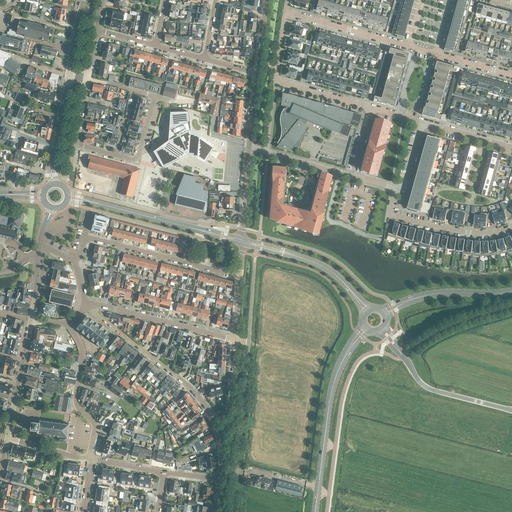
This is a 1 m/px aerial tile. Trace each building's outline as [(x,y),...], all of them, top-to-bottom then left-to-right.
[(124,0),(115,0),(115,5),(116,5),(115,8),(126,10),(127,7),(123,6),(124,0)] [(258,8),(258,7),(259,7),(260,4),(259,4),(259,1),(254,0),(248,0),(248,5),(244,5),(243,7),(251,10),(252,6),(258,8)] [(319,11),(322,12),(325,1),(322,0),(318,0),(316,10),(317,10),(317,11),(319,12),(319,11)] [(403,0),(400,0),(399,5),(412,8),(413,3),(403,0)] [(38,7),(39,3),(31,1),(30,4),(26,3),(25,8),(24,10),(25,10),(25,11),(34,13),(36,6),(38,7)] [(322,12),(327,13),(330,2),(325,1),(322,12)] [(327,13),(332,15),(335,4),(330,2),(327,13)] [(458,2),(456,8),(468,12),(470,6),(458,2)] [(170,11),(182,14),(186,15),(187,12),(176,10),(177,6),(171,4),(170,11)] [(223,7),(222,13),(234,15),(237,16),(238,13),(234,12),(235,9),(235,8),(236,6),(230,4),(228,4),(227,8),(223,7)] [(332,15),(337,16),(340,5),(335,4),(332,15)] [(337,16),(342,17),(345,6),(340,5),(337,16)] [(399,5),(398,11),(410,14),(412,8),(399,5)] [(475,16),(481,17),(484,6),(478,5),(476,14),(475,16)] [(342,17),(348,19),(351,8),(345,6),(342,17)] [(481,17),(486,19),(489,8),(484,6),(481,17)] [(57,11),(57,14),(65,16),(66,10),(55,8),(54,10),(57,11)] [(348,19),(353,20),(356,9),(351,8),(348,19)] [(456,8),(454,14),(467,17),(468,12),(456,8)] [(486,19),(491,20),(494,9),(489,8),(486,19)] [(353,20),(358,22),(361,11),(356,9),(353,20)] [(491,20),(496,22),(499,11),(494,9),(491,20)] [(113,18),(113,19),(122,21),(123,20),(124,13),(114,11),(113,14),(112,15),(111,17),(112,18),(113,18)] [(358,22),(363,23),(366,12),(366,14),(361,13),(361,11),(358,22)] [(398,11),(396,17),(408,20),(410,14),(398,11)] [(496,22),(502,23),(505,12),(499,11),(496,22)] [(363,23),(368,25),(372,14),(366,12),(363,23)] [(502,23),(507,25),(510,14),(505,12),(502,23)] [(206,18),(205,17),(206,15),(196,13),(194,23),(200,24),(201,21),(205,21),(206,21),(206,18)] [(65,16),(57,14),(56,18),(53,17),(52,21),(59,22),(59,21),(64,22),(65,16)] [(368,25),(374,26),(377,15),(372,14),(368,25)] [(454,14),(453,20),(465,23),(467,17),(454,14)] [(374,26),(379,28),(382,17),(377,15),(374,26)] [(382,17),(379,28),(380,28),(379,28),(382,29),(382,28),(385,29),(388,18),(382,17)] [(396,17),(395,22),(407,26),(408,20),(396,17)] [(24,40),(25,36),(28,37),(28,38),(28,37),(32,38),(32,39),(32,38),(36,39),(36,40),(36,39),(40,40),(39,41),(40,41),(40,40),(43,41),(43,42),(44,42),(44,41),(48,42),(51,28),(47,27),(48,26),(47,26),(47,27),(44,26),(43,25),(43,26),(40,25),(39,25),(36,24),(35,24),(32,23),(31,23),(28,23),(28,22),(27,23),(14,19),(12,26),(11,30),(10,29),(9,33),(8,36),(7,35),(0,33),(0,47),(21,52),(25,53),(28,41),(24,40)] [(122,21),(113,19),(113,20),(112,20),(111,23),(110,24),(110,26),(111,27),(110,27),(111,27),(112,29),(114,29),(115,28),(121,29),(123,22),(122,22),(122,21)] [(221,19),(220,25),(234,27),(238,28),(238,25),(233,24),(229,24),(226,24),(227,20),(221,19)] [(453,20),(451,26),(464,29),(465,23),(453,20)] [(395,22),(393,28),(405,32),(407,26),(395,22)] [(255,28),(256,25),(240,23),(240,26),(249,27),(249,30),(251,31),(251,32),(256,32),(256,28),(255,28)] [(303,29),(307,30),(308,27),(301,24),(300,28),(292,25),(292,27),(291,26),(289,32),(290,32),(290,33),(301,36),(303,29)] [(233,30),(234,27),(220,25),(219,31),(221,31),(220,35),(228,35),(228,32),(225,32),(225,29),(233,30)] [(451,26),(450,31),(462,35),(464,29),(451,26)] [(405,32),(393,28),(391,34),(397,36),(397,38),(403,39),(405,32)] [(450,31),(448,37),(460,41),(462,35),(450,31)] [(313,44),(322,46),(325,34),(319,33),(319,34),(316,33),(313,44)] [(322,46),(327,48),(331,36),(325,34),(322,46)] [(221,55),(222,41),(223,37),(217,36),(217,41),(219,42),(219,48),(215,47),(215,51),(215,52),(215,55),(221,55)] [(327,48),(333,49),(336,37),(331,36),(327,48)] [(333,49),(338,51),(342,39),(336,37),(333,49)] [(448,37),(446,43),(459,46),(460,41),(448,37)] [(288,47),(299,50),(301,43),(310,46),(311,42),(299,39),(298,42),(290,40),(290,41),(289,41),(287,46),(288,46),(288,47)] [(338,51),(344,52),(347,40),(342,39),(338,51)] [(344,52),(349,54),(353,42),(347,40),(344,52)] [(470,53),(471,53),(474,42),(469,41),(468,43),(465,52),(468,52),(468,53),(470,54),(470,53)] [(349,54),(355,55),(358,43),(353,42),(349,54)] [(471,53),(476,55),(479,44),(474,42),(471,53)] [(355,55),(360,57),(364,45),(358,43),(355,55)] [(459,46),(446,43),(444,51),(451,53),(451,51),(457,52),(459,46)] [(476,55),(481,56),(485,45),(479,43),(479,44),(476,55)] [(105,45),(104,51),(112,52),(112,48),(119,50),(120,46),(113,44),(109,44),(109,45),(105,45)] [(360,57),(366,58),(369,46),(364,45),(360,57)] [(481,56),(487,58),(490,46),(489,48),(484,47),(485,45),(481,56)] [(366,58),(371,60),(375,48),(369,46),(366,58)] [(487,58),(492,59),(495,48),(490,46),(487,58)] [(48,55),(56,57),(57,51),(42,47),(40,55),(47,57),(48,55)] [(123,48),(121,55),(128,56),(130,49),(123,48)] [(375,48),(371,60),(377,62),(378,59),(381,60),(383,54),(379,53),(380,50),(375,48)] [(392,58),(406,62),(408,61),(410,60),(410,59),(411,58),(411,57),(410,56),(409,55),(408,54),(390,48),(388,55),(390,55),(391,54),(393,55),(392,58)] [(492,59),(497,60),(500,49),(495,48),(492,59)] [(502,62),(505,53),(506,51),(500,49),(497,60),(502,62)] [(0,50),(0,65),(4,67),(15,74),(20,66),(10,59),(11,55),(0,50)] [(134,57),(139,59),(141,52),(135,50),(134,55),(131,54),(130,61),(132,62),(134,57)] [(112,52),(104,51),(103,57),(110,59),(112,52)] [(502,62),(508,63),(511,52),(510,54),(505,53),(502,62)] [(286,61),(297,64),(299,57),(303,58),(304,55),(304,54),(297,53),(296,56),(288,54),(288,55),(287,55),(285,60),(286,60),(286,61)] [(390,65),(404,69),(403,69),(404,66),(405,66),(406,62),(392,58),(390,65)] [(174,73),(172,78),(167,76),(166,81),(173,83),(175,79),(176,75),(177,70),(179,63),(176,63),(177,62),(174,61),(174,62),(173,62),(171,69),(174,69),(173,73),(174,73)] [(458,67),(438,62),(437,62),(436,62),(434,63),(433,65),(433,67),(434,68),(435,70),(436,70),(449,73),(450,71),(457,72),(458,67)] [(100,70),(108,71),(111,72),(112,66),(110,66),(109,66),(109,65),(101,63),(100,70)] [(404,69),(390,65),(388,73),(402,77),(401,76),(402,73),(403,74),(404,69)] [(31,83),(32,79),(36,69),(28,66),(26,71),(27,71),(26,75),(24,74),(22,79),(31,83)] [(299,68),(295,67),(294,70),(286,68),(286,69),(285,69),(283,74),(284,74),(284,75),(295,79),(297,71),(302,72),(303,69),(299,68)] [(306,80),(312,82),(315,70),(306,67),(303,78),(306,79),(306,80)] [(1,74),(2,70),(0,69),(0,84),(6,87),(9,77),(1,74)] [(38,87),(39,84),(41,78),(40,78),(43,72),(36,69),(32,79),(35,80),(34,82),(36,83),(35,86),(38,87)] [(312,82),(317,83),(320,74),(315,72),(316,70),(315,70),(312,82)] [(434,73),(433,77),(447,81),(449,73),(436,70),(435,73),(434,73)] [(323,85),(328,86),(332,74),(326,73),(326,75),(323,85)] [(402,77),(388,73),(386,81),(400,84),(399,84),(400,81),(401,81),(402,77)] [(460,85),(466,87),(469,75),(463,73),(464,73),(463,76),(459,75),(458,82),(461,83),(460,85)] [(49,81),(46,88),(46,89),(56,92),(59,76),(52,74),(50,78),(49,81)] [(317,83),(323,85),(326,75),(320,74),(317,83)] [(328,86),(334,88),(337,76),(332,74),(328,86)] [(466,87),(471,88),(475,76),(469,75),(466,87)] [(334,88),(339,89),(343,77),(337,76),(334,88)] [(471,88),(477,90),(480,78),(475,76),(471,88)] [(162,86),(149,82),(131,77),(128,87),(147,92),(159,95),(162,86)] [(339,89),(345,91),(348,79),(343,77),(339,89)] [(432,80),(431,84),(445,88),(447,81),(433,77),(434,78),(433,80),(432,80)] [(477,90),(482,91),(486,79),(480,78),(477,90)] [(345,91),(350,93),(354,80),(348,79),(345,91)] [(482,91),(488,93),(491,81),(486,79),(482,91)] [(356,94),(359,82),(354,80),(350,93),(356,94)] [(400,84),(386,81),(384,88),(398,92),(397,91),(397,90),(398,89),(399,89),(400,84)] [(488,93),(493,94),(497,82),(491,81),(488,93)] [(356,94),(361,96),(365,84),(359,82),(356,94)] [(493,94),(499,96),(502,84),(497,82),(493,94)] [(29,88),(28,90),(34,92),(35,89),(36,87),(36,86),(26,83),(25,86),(29,88)] [(165,86),(163,96),(174,99),(177,90),(178,86),(166,83),(165,86)] [(101,85),(95,84),(94,84),(92,91),(99,93),(99,96),(102,97),(104,85),(101,84),(101,85)] [(365,84),(361,96),(367,97),(368,94),(371,95),(373,88),(370,87),(370,85),(365,84)] [(445,88),(431,84),(431,85),(432,85),(431,88),(430,88),(429,92),(443,96),(445,88)] [(499,96),(504,97),(508,85),(502,84),(499,96)] [(110,86),(107,100),(111,101),(113,93),(113,91),(116,92),(119,92),(119,93),(123,94),(124,90),(119,89),(120,88),(117,88),(112,87),(110,86)] [(37,99),(53,103),(55,94),(39,90),(39,91),(37,90),(37,87),(36,87),(35,89),(33,98),(37,99)] [(395,99),(396,96),(397,96),(398,92),(384,88),(382,96),(395,99)] [(428,95),(427,100),(441,104),(443,96),(429,92),(430,93),(429,96),(428,95)] [(284,109),(283,110),(282,111),(282,112),(281,114),(281,115),(281,116),(280,117),(280,119),(280,121),(280,124),(281,127),(281,128),(281,129),(281,131),(281,132),(281,133),(281,134),(281,135),(281,136),(280,138),(279,140),(279,141),(278,142),(278,143),(277,144),(278,145),(277,147),(291,151),(294,147),(296,149),(297,148),(298,147),(299,146),(300,146),(301,144),(302,143),(302,142),(303,140),(304,138),(304,137),(304,136),(305,134),(309,129),(306,126),(304,124),(307,120),(347,137),(351,129),(350,129),(352,125),(357,127),(361,115),(283,93),(281,106),(286,107),(285,109),(284,109)] [(198,101),(212,105),(213,105),(215,98),(200,94),(198,101)] [(396,100),(396,99),(395,99),(382,96),(381,99),(374,97),(373,101),(393,107),(394,107),(395,107),(396,106),(397,106),(397,105),(398,105),(398,104),(398,103),(398,102),(398,101),(397,101),(397,100),(396,100)] [(133,100),(133,102),(145,106),(145,104),(146,100),(138,98),(137,101),(133,100)] [(213,105),(212,105),(209,115),(217,117),(218,114),(216,114),(220,99),(215,98),(213,105)] [(426,103),(425,107),(439,111),(441,104),(427,100),(428,100),(427,103),(426,103)] [(135,106),(135,109),(142,111),(143,108),(144,108),(145,106),(133,102),(132,105),(135,106)] [(93,104),(91,117),(90,121),(95,122),(95,119),(93,118),(95,112),(97,113),(98,106),(93,104)] [(22,114),(24,109),(17,106),(15,111),(10,109),(7,119),(12,121),(13,117),(19,120),(18,123),(22,125),(26,116),(22,114)] [(450,120),(456,122),(459,110),(454,108),(454,107),(451,106),(447,118),(451,119),(451,120),(450,120)] [(421,109),(420,111),(420,113),(421,114),(422,115),(423,115),(423,116),(442,121),(443,114),(441,114),(440,115),(438,114),(439,111),(425,107),(423,108),(421,109)] [(130,111),(129,114),(142,117),(142,115),(141,115),(142,111),(135,109),(134,112),(130,111)] [(456,122),(462,123),(465,111),(464,114),(459,112),(460,110),(459,110),(456,122)] [(462,123),(467,125),(470,113),(465,111),(462,123)] [(189,112),(170,113),(168,141),(153,152),(163,168),(188,156),(205,163),(214,147),(191,131),(189,112)] [(467,125),(473,127),(476,114),(470,113),(467,125)] [(37,114),(35,124),(44,125),(44,127),(52,129),(54,119),(43,117),(42,116),(42,115),(37,114)] [(142,117),(129,114),(129,116),(132,117),(131,121),(139,123),(140,119),(141,119),(142,117)] [(473,127),(478,128),(481,118),(475,117),(476,114),(473,127)] [(113,125),(119,127),(122,117),(116,115),(115,118),(112,117),(110,124),(113,125)] [(478,128),(484,130),(487,117),(486,120),(481,118),(478,128)] [(484,130),(489,131),(492,119),(487,117),(484,130)] [(375,119),(369,140),(385,144),(391,123),(375,119)] [(489,131),(495,133),(497,123),(492,121),(493,119),(492,119),(489,131)] [(130,125),(128,131),(138,133),(139,127),(142,128),(143,124),(139,123),(131,121),(128,120),(127,124),(130,125)] [(495,133),(500,134),(503,124),(503,122),(498,120),(497,123),(495,133)] [(10,131),(9,130),(10,126),(2,123),(0,127),(2,128),(0,133),(1,133),(8,136),(10,131)] [(500,134),(505,136),(508,126),(503,124),(500,134)] [(42,128),(41,131),(40,131),(40,134),(39,137),(41,137),(45,137),(44,138),(46,139),(50,140),(52,130),(42,128)] [(240,133),(240,130),(230,129),(230,132),(233,132),(232,135),(237,136),(236,137),(240,137),(241,133),(240,133)] [(138,133),(128,131),(126,137),(129,138),(128,141),(129,141),(128,142),(133,143),(137,144),(138,140),(136,140),(138,133)] [(1,133),(0,134),(0,143),(2,145),(4,141),(6,142),(8,136),(1,133)] [(106,143),(117,146),(118,140),(119,137),(112,135),(111,138),(108,137),(106,143)] [(421,212),(424,202),(442,138),(428,135),(409,205),(408,205),(406,210),(409,211),(412,212),(413,212),(415,213),(418,213),(418,211),(421,212)] [(22,144),(20,151),(38,155),(40,149),(37,148),(39,142),(28,139),(26,146),(22,144)] [(385,144),(369,140),(361,170),(377,174),(385,144)] [(127,143),(126,146),(123,145),(121,152),(132,155),(133,148),(134,145),(133,145),(133,143),(128,142),(128,144),(127,143)] [(38,156),(20,151),(17,150),(14,162),(25,165),(27,159),(33,161),(36,162),(38,156)] [(489,155),(488,157),(497,160),(497,159),(498,154),(488,151),(488,154),(489,155)] [(461,155),(459,160),(462,161),(470,163),(472,158),(463,156),(461,155)] [(133,196),(140,170),(140,169),(89,156),(87,162),(89,162),(88,169),(123,178),(124,180),(120,194),(132,198),(133,196)] [(488,157),(487,162),(498,166),(500,160),(497,159),(497,160),(488,157)] [(459,160),(458,166),(469,169),(470,163),(462,161),(459,160)] [(487,162),(486,168),(497,171),(498,166),(487,162)] [(456,171),(459,172),(467,174),(469,169),(458,166),(456,171)] [(281,223),(283,223),(307,230),(306,230),(318,234),(319,229),(323,214),(321,214),(331,177),(321,175),(321,174),(320,177),(317,176),(318,174),(317,178),(318,178),(309,210),(305,209),(304,211),(293,208),(294,206),(289,205),(283,204),(286,172),(288,172),(288,168),(288,170),(285,170),(285,168),(274,167),(271,167),(266,218),(270,219),(281,222),(281,223)] [(486,168),(484,173),(495,176),(497,171),(486,168)] [(30,175),(29,174),(29,173),(18,169),(16,176),(17,176),(16,179),(20,180),(20,179),(24,180),(24,179),(27,180),(27,179),(29,179),(29,180),(37,182),(39,176),(31,174),(30,175)] [(484,173),(483,178),(494,181),(495,176),(484,173)] [(177,195),(175,205),(183,207),(190,208),(202,211),(206,212),(207,191),(202,190),(203,185),(195,183),(195,178),(184,175),(180,186),(178,192),(177,192),(176,195),(177,195)] [(455,176),(453,181),(464,184),(466,179),(458,177),(455,176)] [(483,178),(481,183),(492,186),(494,181),(483,178)] [(464,184),(453,181),(452,186),(464,190),(465,187),(464,187),(464,184)] [(481,183),(480,188),(488,191),(491,192),(492,186),(481,183)] [(488,191),(480,188),(479,191),(478,190),(477,193),(490,197),(491,192),(488,191)] [(424,202),(421,212),(428,214),(431,204),(429,204),(424,202)] [(438,220),(439,220),(441,210),(435,208),(436,206),(432,206),(431,212),(434,213),(433,219),(434,219),(434,220),(438,220)] [(446,215),(449,216),(450,209),(447,209),(447,211),(441,210),(439,220),(440,220),(440,221),(443,222),(443,221),(445,221),(446,215)] [(457,223),(458,223),(460,211),(450,209),(449,216),(452,217),(451,222),(453,223),(457,224),(457,223)] [(497,211),(498,213),(501,224),(502,223),(503,224),(506,223),(506,222),(507,222),(506,216),(509,215),(506,209),(497,211)] [(0,237),(17,241),(19,240),(21,231),(20,230),(21,224),(23,224),(25,216),(24,215),(16,213),(15,214),(0,210),(0,237)] [(460,211),(458,223),(459,224),(458,224),(462,225),(462,224),(464,224),(465,219),(468,219),(469,212),(460,211)] [(479,226),(480,226),(481,215),(480,215),(475,215),(475,213),(471,213),(471,220),(474,220),(474,226),(475,226),(479,227),(479,226)] [(481,215),(480,226),(481,226),(481,227),(484,227),(485,226),(486,227),(487,221),(490,221),(489,214),(481,213),(480,215),(481,215)] [(492,213),(489,214),(490,221),(494,220),(496,225),(497,225),(497,226),(501,224),(498,213),(493,215),(492,213)] [(95,215),(93,223),(108,227),(110,218),(95,215)] [(387,236),(396,239),(399,227),(400,225),(392,222),(387,236)] [(108,227),(93,223),(91,231),(102,234),(103,229),(107,230),(108,227)] [(396,239),(404,241),(407,229),(408,227),(403,226),(400,225),(399,227),(396,239)] [(412,243),(413,241),(416,231),(415,231),(416,229),(411,228),(408,227),(407,229),(404,241),(412,243)] [(418,243),(421,243),(424,234),(423,233),(424,231),(419,230),(416,229),(415,231),(416,231),(413,241),(418,243)] [(421,243),(429,245),(432,236),(432,235),(432,233),(429,233),(424,231),(423,233),(424,234),(421,243)] [(437,250),(438,247),(440,237),(440,235),(435,234),(432,233),(432,235),(432,236),(429,245),(429,248),(437,250)] [(167,250),(173,252),(175,245),(176,238),(177,236),(171,234),(171,237),(174,237),(172,244),(169,243),(167,250)] [(438,247),(446,249),(448,239),(448,237),(443,236),(440,235),(440,237),(438,247)] [(505,238),(503,239),(503,241),(504,241),(507,253),(509,252),(511,251),(511,240),(511,238),(511,239),(510,236),(506,238),(505,238)] [(446,249),(454,251),(456,241),(456,238),(451,237),(448,237),(448,239),(446,249)] [(454,251),(462,252),(463,252),(464,242),(464,240),(459,239),(456,238),(456,241),(454,251)] [(498,240),(495,241),(496,243),(498,255),(507,253),(504,241),(503,241),(503,239),(498,240)] [(471,256),(471,255),(473,243),(472,243),(473,241),(467,240),(464,240),(464,242),(463,252),(462,252),(462,254),(471,256)] [(471,255),(480,256),(480,244),(480,242),(475,241),(473,241),(472,243),(473,243),(471,255)] [(483,242),(480,242),(480,244),(480,256),(489,256),(488,244),(488,241),(483,242)] [(490,241),(488,241),(488,244),(489,256),(498,255),(496,243),(495,241),(490,241)] [(94,252),(94,253),(101,255),(102,251),(108,253),(109,250),(104,249),(104,248),(103,248),(102,248),(96,246),(95,249),(94,249),(94,252)] [(101,255),(94,253),(94,254),(93,254),(92,257),(93,257),(92,259),(95,260),(94,264),(98,265),(99,263),(103,264),(104,259),(105,256),(101,255)] [(52,268),(52,269),(70,272),(72,273),(73,270),(69,265),(53,262),(52,268)] [(52,269),(50,275),(60,278),(59,280),(60,280),(60,282),(70,284),(77,286),(76,280),(68,279),(70,272),(52,269)] [(90,281),(110,277),(112,272),(108,271),(104,270),(104,275),(101,276),(101,275),(100,274),(99,273),(98,273),(97,273),(92,274),(91,273),(90,274),(90,275),(89,275),(89,276),(88,277),(89,278),(90,278),(90,281)] [(190,271),(188,278),(187,282),(189,283),(190,278),(193,279),(195,272),(190,271)] [(112,295),(114,295),(118,279),(119,274),(116,273),(113,287),(111,286),(109,294),(109,295),(111,296),(112,295)] [(70,284),(60,282),(60,280),(59,280),(60,278),(50,275),(48,286),(53,288),(63,290),(64,288),(69,289),(76,290),(77,286),(70,284)] [(122,298),(125,298),(129,282),(129,281),(129,280),(130,278),(130,277),(126,276),(126,278),(126,280),(124,290),(121,289),(119,297),(120,297),(120,298),(122,298)] [(110,277),(90,281),(92,288),(99,286),(103,286),(107,287),(110,277)] [(141,302),(143,303),(147,287),(148,282),(140,280),(139,286),(144,287),(142,294),(140,294),(138,301),(138,302),(141,303),(141,302)] [(49,302),(50,302),(49,304),(51,305),(51,303),(56,304),(64,306),(63,310),(71,312),(74,312),(75,308),(72,307),(73,304),(74,299),(75,295),(74,295),(71,294),(68,293),(69,289),(64,288),(63,290),(53,288),(53,290),(52,290),(52,289),(52,290),(51,293),(51,294),(50,294),(49,297),(50,297),(50,298),(49,302),(49,301),(49,302)] [(162,308),(164,308),(170,288),(169,288),(169,290),(168,293),(166,292),(165,295),(162,295),(161,299),(159,307),(159,308),(162,309),(162,308)] [(170,288),(164,308),(166,309),(166,310),(168,310),(169,310),(172,302),(169,301),(172,289),(170,288)] [(18,308),(29,310),(30,304),(25,303),(26,298),(28,299),(29,294),(26,293),(27,290),(21,289),(21,290),(18,290),(13,307),(18,308)] [(148,304),(154,306),(157,294),(151,292),(150,296),(148,304)] [(186,314),(192,315),(196,299),(193,298),(191,307),(188,306),(186,314)] [(176,311),(181,313),(184,300),(182,300),(181,304),(178,303),(176,311)] [(197,317),(202,318),(207,302),(204,301),(202,310),(199,309),(197,317)] [(51,303),(51,305),(49,304),(45,304),(45,303),(45,304),(44,307),(44,308),(43,310),(42,314),(43,314),(46,315),(47,315),(49,316),(53,317),(53,316),(54,313),(54,312),(55,310),(55,306),(56,306),(56,304),(51,303)] [(29,310),(18,308),(17,314),(27,317),(29,310)] [(118,321),(120,316),(111,314),(112,313),(109,313),(108,312),(107,313),(106,313),(106,314),(106,315),(106,316),(107,317),(108,318),(108,319),(111,319),(113,321),(114,320),(118,321)] [(225,315),(224,319),(222,327),(222,328),(225,329),(226,328),(227,328),(230,320),(230,317),(225,315)] [(89,318),(87,316),(77,329),(79,331),(79,332),(79,331),(84,335),(83,335),(84,335),(89,338),(88,339),(89,339),(93,342),(93,343),(94,343),(98,346),(99,347),(99,346),(102,349),(108,341),(110,338),(107,336),(109,333),(108,333),(104,330),(104,329),(103,329),(104,327),(101,325),(100,327),(99,326),(100,326),(99,325),(94,322),(95,322),(94,321),(94,322),(90,318),(89,317),(89,318)] [(126,318),(120,316),(118,321),(119,321),(118,324),(118,325),(121,326),(122,322),(126,323),(124,332),(127,333),(130,322),(131,319),(126,318)] [(11,327),(17,329),(18,323),(20,324),(21,321),(13,318),(11,323),(12,323),(11,327)] [(138,329),(136,333),(142,335),(144,331),(145,330),(146,331),(149,324),(140,321),(137,320),(131,319),(130,322),(136,324),(139,325),(137,328),(138,329)] [(16,334),(22,336),(24,325),(20,324),(18,323),(17,329),(16,334)] [(152,334),(154,327),(154,326),(152,325),(151,326),(149,325),(143,340),(147,341),(150,335),(151,336),(152,334)] [(155,325),(154,327),(152,334),(157,336),(160,327),(155,325)] [(34,341),(34,343),(42,345),(43,339),(45,339),(55,341),(56,331),(35,328),(33,341),(34,341)] [(142,335),(136,333),(135,337),(143,339),(146,331),(145,330),(144,331),(142,335)] [(15,336),(16,334),(15,334),(9,332),(8,334),(9,334),(8,338),(12,340),(11,346),(19,348),(21,341),(14,339),(15,336),(16,337),(17,336),(15,336)] [(109,348),(111,350),(120,339),(115,335),(112,340),(110,338),(108,341),(110,342),(109,344),(111,345),(109,348)] [(154,350),(154,352),(158,354),(164,338),(158,337),(154,350)] [(196,351),(196,349),(197,345),(194,344),(196,340),(195,339),(189,337),(187,345),(186,344),(185,347),(186,347),(186,348),(196,351)] [(120,339),(111,350),(113,352),(117,348),(119,349),(124,342),(120,339)] [(56,341),(54,348),(71,353),(73,346),(56,341)] [(45,345),(42,345),(34,343),(32,342),(30,351),(44,354),(47,355),(48,352),(44,351),(45,345)] [(19,348),(11,346),(5,345),(4,344),(2,353),(4,354),(6,347),(12,349),(10,355),(17,357),(19,350),(18,350),(19,348)] [(119,353),(118,354),(115,358),(117,360),(120,356),(121,355),(123,356),(125,353),(130,347),(126,344),(119,353)] [(166,358),(170,346),(164,344),(160,354),(167,356),(166,358)] [(214,350),(213,353),(216,354),(226,355),(226,353),(227,348),(224,348),(224,344),(219,344),(219,351),(217,351),(214,350)] [(170,346),(166,358),(173,360),(177,349),(170,346)] [(124,363),(125,362),(134,350),(130,347),(125,353),(123,356),(125,358),(122,361),(121,361),(118,364),(121,367),(124,363)] [(196,349),(196,351),(195,356),(198,357),(197,359),(199,359),(198,360),(202,361),(204,362),(205,358),(203,358),(205,351),(196,349)] [(138,353),(134,350),(125,362),(126,363),(127,363),(129,361),(131,362),(133,359),(138,353)] [(64,357),(73,360),(75,355),(65,352),(64,357)] [(29,362),(39,364),(40,356),(39,355),(39,354),(37,354),(36,355),(31,354),(29,362)] [(106,362),(109,365),(115,358),(111,355),(106,362)] [(141,356),(129,370),(132,372),(134,369),(137,372),(140,368),(141,368),(143,364),(146,360),(141,356)] [(187,361),(182,360),(183,357),(180,356),(178,362),(181,363),(180,368),(186,369),(188,362),(190,362),(191,359),(188,359),(187,361)] [(198,357),(195,356),(192,364),(201,366),(202,361),(198,360),(199,359),(197,359),(198,357)] [(7,365),(8,365),(10,365),(9,367),(14,368),(15,364),(16,364),(16,362),(16,361),(5,358),(4,362),(3,361),(3,364),(7,365)] [(90,368),(86,367),(84,373),(93,375),(93,374),(97,375),(99,369),(101,366),(98,365),(99,363),(99,361),(94,359),(92,359),(92,361),(91,362),(90,363),(90,364),(91,365),(90,368)] [(146,373),(148,375),(154,366),(150,363),(141,375),(143,376),(146,373)] [(27,374),(40,377),(55,380),(56,375),(41,372),(41,370),(42,371),(49,372),(51,366),(49,366),(40,364),(39,368),(41,369),(41,370),(29,367),(27,374)] [(12,376),(14,368),(9,367),(10,365),(8,365),(6,375),(12,376)] [(110,365),(105,372),(108,375),(114,368),(110,365)] [(147,379),(149,381),(158,369),(154,366),(148,375),(149,376),(147,379)] [(153,379),(155,381),(162,372),(158,369),(149,381),(151,382),(153,379)] [(70,383),(75,385),(77,379),(75,378),(75,376),(69,375),(69,373),(68,373),(65,372),(64,376),(65,377),(65,380),(64,382),(70,383)] [(162,372),(155,381),(157,382),(155,385),(157,387),(166,375),(162,372)] [(110,381),(113,383),(117,386),(120,381),(114,376),(110,381)] [(45,389),(45,385),(45,384),(39,383),(40,380),(26,377),(24,384),(35,387),(45,389)] [(89,377),(89,379),(86,378),(84,385),(94,388),(96,382),(98,383),(99,380),(89,377)] [(160,390),(162,391),(172,380),(168,377),(161,385),(163,387),(160,390)] [(45,385),(45,389),(65,394),(68,384),(58,381),(47,379),(45,384),(45,385)] [(122,380),(117,386),(126,392),(129,388),(127,386),(128,384),(122,380)] [(164,397),(171,389),(176,383),(172,380),(167,386),(164,389),(166,391),(163,395),(164,397)] [(133,384),(131,386),(132,388),(136,390),(138,388),(140,385),(135,381),(133,384)] [(0,382),(0,392),(2,393),(3,393),(9,394),(11,385),(0,382)] [(122,399),(126,393),(123,391),(113,383),(109,390),(119,397),(119,396),(122,399)] [(180,386),(176,383),(171,389),(175,392),(173,395),(176,398),(180,392),(177,390),(180,386)] [(221,386),(215,387),(217,396),(219,395),(219,396),(223,395),(221,386)] [(217,396),(215,387),(209,389),(211,398),(215,397),(214,396),(217,396)] [(38,390),(36,390),(28,388),(28,392),(27,392),(27,393),(28,393),(28,394),(27,394),(27,395),(26,399),(27,399),(27,400),(29,400),(30,400),(35,401),(35,400),(38,401),(39,397),(37,397),(38,390)] [(82,405),(84,405),(89,391),(84,389),(80,400),(83,401),(82,405)] [(89,391),(84,405),(89,407),(92,398),(95,399),(97,393),(89,391)] [(183,399),(184,400),(190,396),(187,392),(176,401),(178,404),(183,399)] [(63,394),(58,393),(57,396),(54,411),(61,412),(61,411),(62,411),(62,412),(70,413),(73,398),(71,398),(71,395),(67,395),(63,394)] [(180,407),(182,409),(193,400),(190,396),(184,400),(186,402),(180,407)] [(183,411),(185,412),(196,403),(193,400),(182,409),(188,404),(189,406),(183,411)] [(166,415),(171,411),(174,409),(172,407),(176,405),(173,402),(164,409),(164,410),(163,411),(164,412),(163,413),(163,414),(164,415),(165,415),(166,415)] [(192,409),(193,411),(199,407),(196,403),(185,412),(186,414),(190,412),(189,411),(192,409)] [(89,411),(98,414),(99,411),(104,413),(106,409),(101,407),(92,404),(89,411)] [(202,411),(199,407),(193,411),(195,413),(190,417),(193,421),(200,416),(198,414),(202,411)] [(166,415),(169,419),(175,415),(180,410),(179,408),(175,411),(174,409),(171,411),(166,415)] [(169,419),(172,422),(177,418),(176,417),(182,412),(180,410),(175,415),(169,419)] [(172,422),(175,426),(180,422),(179,420),(185,415),(183,414),(177,418),(172,422)] [(178,430),(186,423),(185,421),(187,419),(186,417),(180,422),(175,426),(178,430)] [(190,427),(193,431),(206,423),(203,418),(196,423),(190,427)] [(40,420),(40,421),(39,421),(39,422),(39,423),(31,422),(30,425),(31,425),(31,427),(30,428),(29,431),(36,432),(36,433),(36,434),(38,434),(38,435),(39,435),(39,434),(42,434),(42,435),(43,435),(43,434),(46,435),(46,436),(47,436),(47,435),(50,435),(50,436),(51,436),(51,435),(54,436),(53,437),(54,437),(55,436),(55,435),(57,436),(57,438),(58,438),(57,439),(57,441),(56,442),(57,442),(66,443),(67,444),(67,443),(67,442),(67,439),(68,439),(68,437),(68,432),(69,432),(69,431),(68,431),(69,426),(70,426),(70,424),(68,424),(68,425),(65,424),(65,423),(64,423),(63,424),(60,424),(60,423),(59,423),(59,424),(56,423),(56,422),(55,422),(55,423),(52,423),(52,422),(51,422),(51,423),(49,422),(49,421),(48,421),(47,422),(45,422),(45,421),(44,420),(44,421),(41,421),(41,420),(40,420)] [(111,425),(110,428),(133,436),(134,427),(133,426),(134,422),(132,421),(129,431),(122,429),(123,424),(117,422),(117,424),(112,422),(112,423),(111,423),(111,425)] [(206,423),(193,431),(189,434),(185,437),(186,439),(197,432),(200,429),(202,432),(209,427),(206,423)] [(110,428),(108,434),(116,437),(119,438),(120,434),(123,435),(123,436),(133,439),(133,438),(133,436),(110,428)] [(205,435),(204,435),(199,439),(193,442),(198,452),(207,447),(206,444),(213,440),(213,439),(214,438),(213,437),(212,437),(210,434),(206,436),(205,435)] [(107,440),(103,438),(101,442),(100,445),(109,448),(111,441),(107,440)] [(117,453),(118,453),(118,454),(120,455),(121,454),(126,455),(127,450),(130,451),(132,444),(128,443),(126,443),(125,448),(119,446),(117,453)] [(137,457),(138,457),(140,448),(141,445),(135,444),(132,455),(134,456),(134,457),(137,457)] [(13,445),(10,454),(11,454),(24,458),(25,454),(31,456),(33,451),(35,451),(36,451),(35,451),(27,449),(26,448),(26,449),(21,447),(15,445),(13,445)] [(99,453),(102,454),(102,453),(107,455),(109,448),(100,445),(99,448),(98,452),(99,452),(99,453)] [(138,457),(144,458),(146,450),(140,448),(138,457)] [(146,450),(144,458),(150,460),(152,451),(146,450)] [(156,461),(163,463),(165,452),(158,450),(156,461)] [(173,453),(165,452),(163,463),(165,463),(164,464),(168,465),(169,464),(171,464),(171,460),(172,461),(173,461),(173,458),(173,453)] [(212,454),(212,453),(201,458),(201,460),(206,460),(207,469),(209,469),(210,469),(214,469),(213,468),(216,468),(215,464),(216,464),(215,460),(214,460),(214,456),(210,457),(210,455),(212,454)] [(201,460),(201,458),(185,464),(186,466),(192,467),(199,466),(198,461),(201,460)] [(7,470),(23,474),(26,465),(9,461),(7,470)] [(68,474),(73,475),(74,464),(73,464),(73,463),(69,463),(68,463),(67,469),(65,469),(65,468),(64,468),(63,476),(68,476),(68,474)] [(74,464),(73,475),(77,475),(77,478),(81,478),(83,471),(82,471),(82,472),(79,471),(80,465),(79,465),(79,464),(75,464),(74,464)] [(110,470),(109,470),(108,470),(108,469),(104,468),(104,469),(103,469),(102,475),(99,475),(98,481),(102,482),(103,480),(107,480),(112,481),(111,483),(116,484),(117,477),(114,477),(115,471),(114,471),(114,470),(110,469),(110,470)] [(33,470),(32,477),(41,480),(43,473),(33,470)] [(13,473),(8,472),(6,480),(20,483),(19,484),(23,485),(26,476),(22,475),(22,474),(18,474),(18,476),(13,474),(13,473)] [(126,487),(126,485),(128,474),(127,474),(127,473),(123,473),(123,474),(122,473),(121,480),(118,479),(117,486),(126,487)] [(129,474),(128,474),(126,485),(130,486),(130,488),(135,488),(136,477),(133,476),(133,475),(132,475),(133,474),(129,474)] [(139,477),(136,477),(135,488),(139,489),(139,487),(144,487),(145,477),(144,477),(144,476),(140,475),(140,476),(139,476),(139,477)] [(146,477),(145,477),(144,487),(143,490),(153,491),(154,484),(150,484),(151,478),(150,478),(150,477),(147,476),(146,477)] [(274,486),(269,485),(271,480),(257,476),(255,483),(263,485),(262,488),(273,491),(274,486)] [(275,490),(300,496),(302,487),(278,480),(275,490)] [(171,482),(169,492),(169,494),(175,495),(179,496),(180,494),(181,488),(177,487),(178,483),(171,482)] [(68,488),(68,492),(78,493),(79,493),(80,489),(79,489),(79,488),(73,487),(73,484),(74,484),(67,483),(66,487),(68,488)] [(14,486),(12,491),(10,498),(20,500),(22,492),(18,491),(19,487),(14,486)] [(96,494),(96,495),(107,496),(107,492),(110,492),(110,487),(103,486),(103,487),(104,487),(103,490),(97,489),(97,490),(96,489),(96,493),(96,494)] [(210,495),(211,488),(204,487),(204,491),(203,491),(202,491),(201,499),(205,499),(205,498),(209,498),(209,496),(210,496),(210,495)] [(54,488),(53,493),(50,492),(49,496),(56,498),(58,489),(54,488)] [(9,497),(10,498),(12,491),(4,489),(3,495),(9,496),(9,497)] [(25,501),(32,503),(34,495),(32,495),(33,491),(28,490),(25,501)] [(65,496),(64,500),(71,501),(71,499),(77,500),(77,499),(78,499),(79,495),(78,495),(78,493),(68,492),(67,497),(65,496)] [(100,504),(108,505),(108,501),(109,501),(110,497),(107,496),(96,495),(96,496),(95,495),(95,499),(95,500),(102,501),(101,504),(100,504)] [(140,495),(139,505),(149,507),(150,501),(147,500),(148,496),(140,495)] [(1,508),(6,509),(5,509),(15,511),(17,511),(19,504),(7,501),(2,500),(1,508)] [(71,501),(64,500),(63,510),(75,511),(76,511),(77,507),(76,507),(76,506),(70,505),(71,502),(72,502),(71,502),(71,501)]
